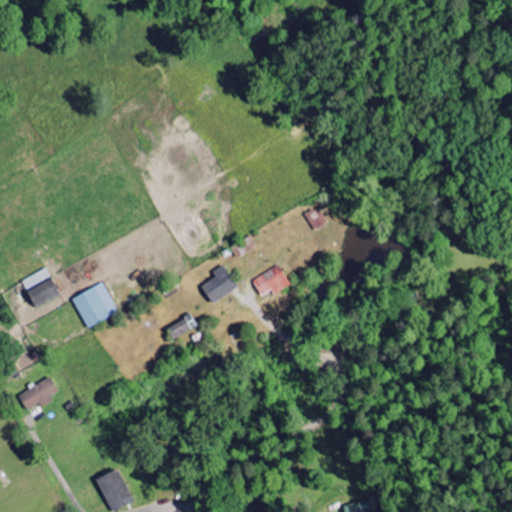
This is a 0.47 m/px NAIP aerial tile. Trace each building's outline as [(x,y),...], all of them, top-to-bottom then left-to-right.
[(254,282),(264,297),(275,290),(279,295),(293,286),(280,265),(254,282)] [(239,288),(225,266),(214,273),(217,277),(203,287),(214,304),(239,288)] [(35,308),(61,296),(49,269),(23,281),(35,308)] [(74,298),(87,329),(119,315),(105,284),(74,298)] [(173,339),(199,329),(194,317),(168,327),(173,339)] [(60,393),(51,378),(20,397),(30,414),(53,400),(52,397),(60,393)] [(98,480),(113,511),(116,511),(135,503),(120,470),(98,480)] [(347,506),(347,511),(373,511),(372,502),(347,506)]
